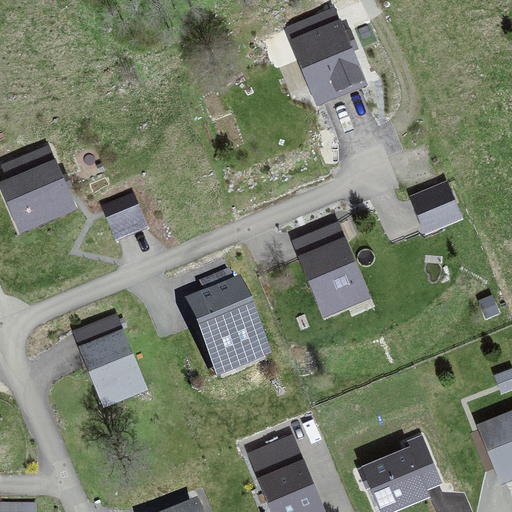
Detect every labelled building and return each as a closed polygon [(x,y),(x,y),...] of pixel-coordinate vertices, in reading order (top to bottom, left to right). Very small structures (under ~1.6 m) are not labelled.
[(296,43),(320,100),(361,84),(346,47),(354,44),(349,32),(341,35),(337,26),(296,43)] [(67,198),(47,149),(33,155),(40,171),(12,183),(26,215),(67,198)] [(447,184),(410,199),(426,239),(462,222),(447,184)] [(117,237),(145,226),(132,196),(104,207),(117,237)] [(340,243),(342,243),(335,226),(322,231),(329,248),(305,257),(323,299),(357,285),(340,243)] [(236,289),(192,307),(216,364),(259,346),(236,289)] [(492,294),(477,300),(485,319),(500,313),(492,294)] [(108,339),(86,348),(103,390),(135,377),(112,318),(101,322),(108,339)] [(511,367),(493,375),(501,393),(511,389),(511,367)] [(511,416),(484,427),(499,466),(511,461),(511,416)] [(409,446),(357,468),(366,490),(371,488),(380,511),(392,511),(430,497),(427,490),(443,484),(422,434),(406,441),(409,446)] [(288,439),(254,454),(278,511),(301,511),(316,506),(288,439)]
